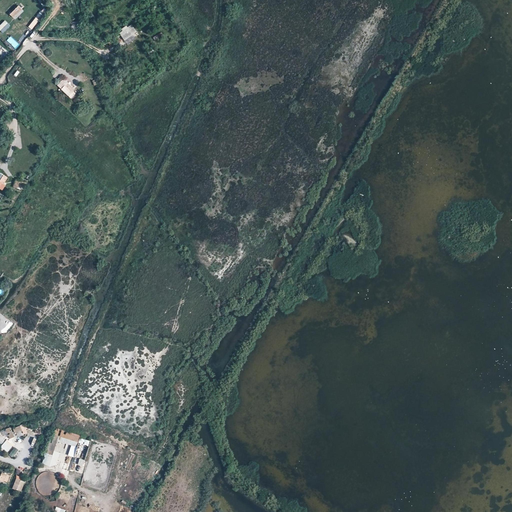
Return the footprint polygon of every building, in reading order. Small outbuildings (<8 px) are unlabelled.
[(16,4),(7,12),(9,14),(18,6),(16,4)] [(13,18),(20,10),(17,7),(10,14),(13,18)] [(134,28),(131,24),(119,33),(124,40),(133,34),(130,30),(134,28)] [(16,50),(20,44),(11,36),(6,41),(16,50)] [(10,74),(16,78),(19,73),(13,69),(10,74)] [(77,91),(68,82),(61,89),(71,98),(77,91)] [(0,173),(0,188),(2,190),(9,178),(0,173)] [(16,180),(14,187),(20,189),(22,182),(16,180)] [(22,432),(21,428),(20,428),(18,426),(13,428),(13,431),(12,431),(14,435),(22,432)] [(53,428),(44,464),(56,467),(60,452),(63,453),(65,444),(76,447),(77,443),(89,446),(90,441),(80,438),(81,435),(53,428)] [(9,443),(1,435),(0,436),(0,445),(1,446),(0,446),(4,449),(9,443)] [(89,445),(86,455),(91,457),(95,447),(89,445)] [(76,471),(83,473),(86,461),(80,459),(76,471)] [(0,479),(8,483),(11,477),(6,475),(6,474),(2,472),(2,473),(0,472),(0,479)] [(25,481),(22,480),(13,477),(10,487),(19,490),(21,491),(25,481)]
